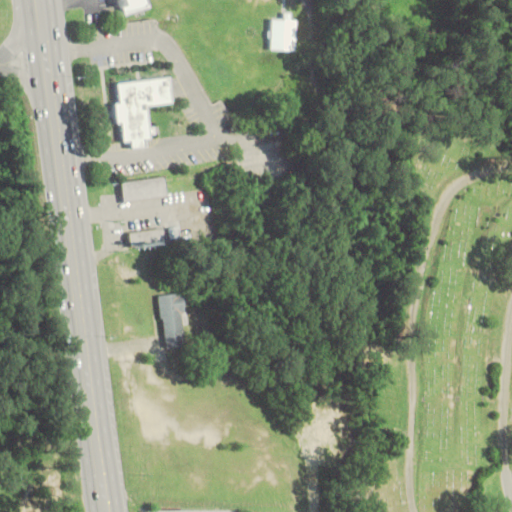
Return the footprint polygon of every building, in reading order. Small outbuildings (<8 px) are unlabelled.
[(149,0),(151,3),(125,12),(122,4),(118,5),(116,0),(149,0)] [(284,97),(305,97),(305,72),(284,72),(284,97)] [(117,81),(119,100),(114,100),(117,121),(122,120),(125,140),(131,139),(132,146),(145,144),(144,136),(150,136),(146,104),(171,100),(168,74),(117,81)] [(122,180),(125,199),(169,193),(166,173),(122,180)] [(129,230),(132,245),(168,239),(165,224),(129,230)] [(158,292),(161,314),(163,314),(167,344),(186,342),(184,321),(188,320),(186,306),(185,306),(182,289),(158,292)]
